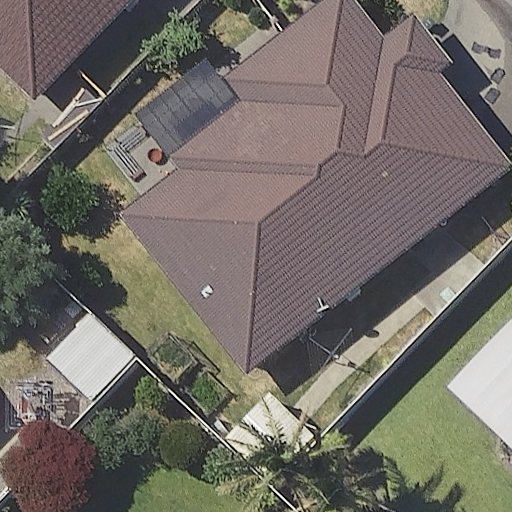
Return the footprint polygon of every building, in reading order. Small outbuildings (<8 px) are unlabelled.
[(0,0),(0,71),(39,110),(148,0),(0,0)] [(511,142),(400,0),(370,0),(244,99),(225,74),(145,137),(179,181),(129,220),(255,381),(511,180),(511,142)] [(145,372),(96,328),(55,373),(104,418),(145,372)] [(511,346),(452,407),(511,466),(511,346)] [(326,450),(273,403),(228,452),(282,500),(326,450)]
